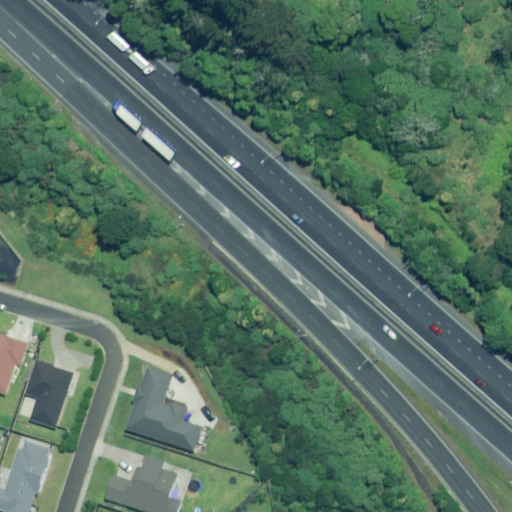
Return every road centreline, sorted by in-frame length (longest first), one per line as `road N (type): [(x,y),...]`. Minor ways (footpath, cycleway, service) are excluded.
road 1 (motorway): [(484,511),(328,335),(0,23)]
road 2 (motorway): [(511,449),(8,0)]
road 3 (motorway): [(58,0),(511,402)]
road 4 (residential): [(0,299),(85,326),(106,347),(107,369),(62,511)]
